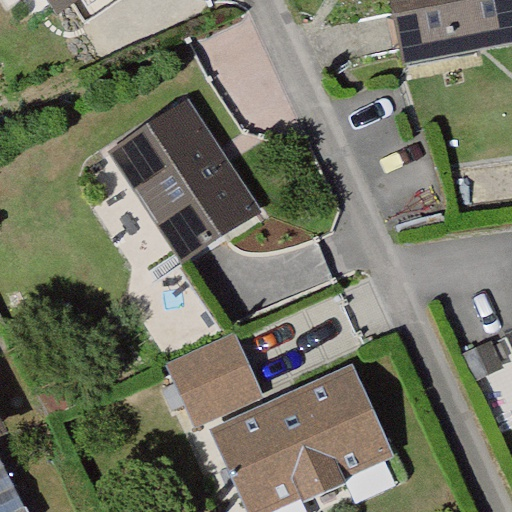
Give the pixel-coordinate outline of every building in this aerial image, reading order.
[(511,0),(382,0),(397,82),(511,60),(511,0)] [(196,91),(120,142),(197,257),(273,205),(196,91)] [(242,332),(176,361),(204,424),(270,396),(242,332)] [(364,364),(224,427),(262,511),(278,511),(313,496),(317,505),(361,486),(358,478),(406,456),(364,364)] [(0,444),(12,439),(0,414),(0,511),(31,511),(0,446),(0,444)]
